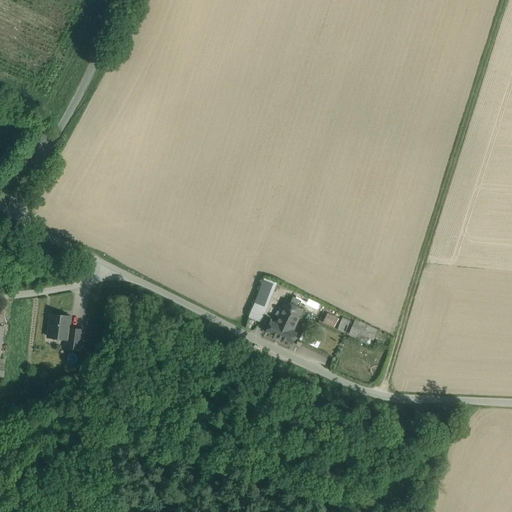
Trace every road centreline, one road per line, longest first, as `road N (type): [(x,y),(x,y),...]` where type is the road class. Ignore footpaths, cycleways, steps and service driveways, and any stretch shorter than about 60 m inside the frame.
road 1 (unclassified): [(511,403),(377,397),(114,270)]
road 2 (track): [(504,0),(377,397)]
road 3 (unclassified): [(121,0),(15,214)]
